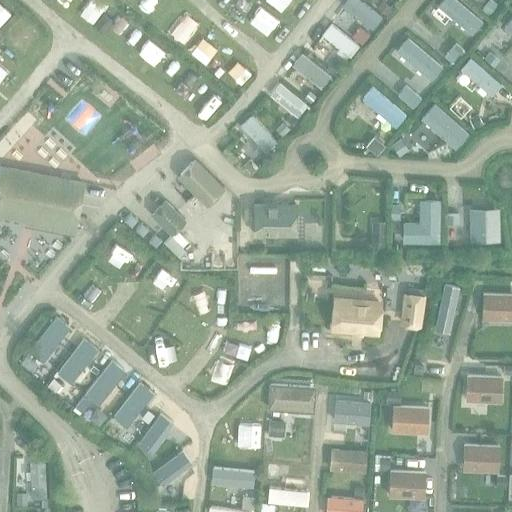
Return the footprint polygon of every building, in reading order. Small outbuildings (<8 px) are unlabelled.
[(490,0),(489,0),(482,9),(488,14),(496,5),(490,0)] [(381,1),(375,8),(387,17),(393,9),(381,1)] [(15,41),(28,20),(18,14),(5,35),(15,41)] [(360,27),(351,38),(359,44),(368,33),(360,27)] [(396,73),(403,64),(384,47),(376,57),(396,73)] [(451,48),(444,56),(450,62),(458,53),(451,48)] [(0,73),(12,59),(0,49),(0,73)] [(489,52),(484,59),(494,66),(499,59),(489,52)] [(332,58),(325,68),(333,74),(340,65),(332,58)] [(411,73),(403,82),(415,92),(423,83),(411,73)] [(410,89),(402,98),(412,108),(421,98),(410,89)] [(308,91),(303,98),(309,103),(315,96),(308,91)] [(272,134),(282,118),(254,102),(245,118),(272,134)] [(477,115),(468,119),(472,128),(482,124),(477,115)] [(282,122),(276,129),(283,135),(289,129),(282,122)] [(132,160),(145,148),(131,133),(118,146),(132,160)] [(374,137),(366,146),(376,155),(384,145),(374,137)] [(400,139),(392,145),(399,155),(407,149),(400,139)] [(177,177),(206,205),(223,188),(195,159),(177,177)] [(249,159),(241,167),(248,175),(256,167),(249,159)] [(2,167),(0,175),(0,215),(71,229),(80,182),(2,167)] [(506,227),(506,195),(472,195),(472,227),(506,227)] [(164,200),(150,214),(170,234),(184,220),(164,200)] [(254,204),(254,234),(295,235),(296,204),(254,204)] [(459,214),(444,214),(444,224),(459,223),(459,214)] [(248,231),(238,231),(237,245),(248,246),(248,231)] [(371,234),(371,247),(383,247),(384,235),(371,234)] [(274,283),(290,282),(289,254),(254,255),(254,260),(274,259),(274,283)] [(460,318),(462,281),(446,280),(444,317),(460,318)] [(511,295),(483,294),(482,319),(507,320),(507,310),(511,310),(511,295)] [(405,295),(401,323),(419,325),(423,297),(405,295)] [(336,298),(333,328),(375,332),(378,301),(336,298)] [(25,356),(19,363),(31,372),(37,365),(25,356)] [(413,365),(412,372),(421,373),(422,365),(413,365)] [(511,375),(511,366),(502,366),(502,375),(511,375)] [(501,377),(467,376),(466,391),(475,391),(475,401),(500,402),(501,377)] [(53,380),(47,387),(54,393),(60,386),(53,380)] [(315,386),(269,382),(267,409),(313,412),(315,386)] [(69,389),(63,397),(71,403),(77,395),(69,389)] [(385,393),(385,404),(397,404),(397,393),(385,393)] [(83,396),(75,406),(81,411),(89,401),(83,396)] [(369,404),(335,401),(334,411),(344,412),(343,421),(368,423),(369,404)] [(392,432),(426,434),(427,406),(393,404),(392,432)] [(148,411),(141,419),(148,424),(154,416),(148,411)] [(225,413),(224,428),(266,430),(267,416),(225,413)] [(269,420),(268,433),(282,434),(283,421),(269,420)] [(359,431),(350,440),(357,447),(366,439),(359,431)] [(184,445),(163,457),(174,475),(194,464),(184,445)] [(498,446),(464,445),(463,460),(473,460),(472,470),(497,471),(498,446)] [(365,452),(331,449),(330,462),(340,462),(339,469),(364,471),(365,452)] [(51,450),(32,450),(33,487),(51,486),(51,450)] [(243,456),(242,466),(254,467),(255,457),(243,456)] [(388,471),(389,458),(380,457),(379,471),(388,471)] [(267,464),(266,474),(278,476),(279,466),(267,464)] [(388,497),(424,499),(425,471),(390,469),(388,497)] [(495,488),(505,489),(506,477),(496,476),(495,488)] [(363,498),(364,487),(354,486),(353,497),(363,498)] [(16,494),(16,505),(26,505),(26,494),(16,494)] [(242,497),(241,508),(252,509),(253,498),(242,497)] [(360,511),(361,500),(327,497),(326,509),(336,510),(335,511),(360,511)] [(260,503),(259,511),(264,511),(271,511),(273,504),(260,503)]
